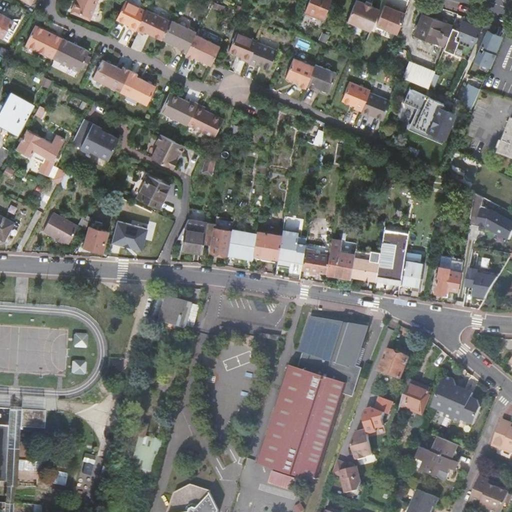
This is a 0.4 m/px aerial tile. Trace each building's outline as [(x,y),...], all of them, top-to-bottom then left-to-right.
[(99,0),(76,0),(72,10),(92,18),(99,0)] [(126,2),(117,19),(130,25),(129,28),(136,31),(137,30),(146,10),(126,0),(126,2)] [(309,0),(305,11),(324,19),(331,0),(309,0)] [(404,0),(386,0),(382,11),(390,14),(387,22),(395,25),(404,0)] [(364,5),(356,1),(347,22),(371,32),(379,10),(370,7),(364,5)] [(146,31),(163,40),(163,38),(172,21),(147,9),(146,10),(137,30),(145,33),(146,31)] [(91,21),(92,18),(72,10),(71,13),(91,21)] [(0,34),(4,37),(14,20),(15,19),(14,19),(13,20),(0,12),(0,34)] [(439,42),(446,44),(448,37),(453,25),(443,21),(423,14),(414,35),(426,40),(426,38),(439,43),(439,42)] [(4,37),(8,40),(7,40),(8,41),(21,19),(20,18),(15,19),(14,20),(4,37)] [(448,37),(474,47),(482,28),(456,18),(453,25),(448,37)] [(26,45),(53,58),(64,37),(36,25),(26,45)] [(488,31),(480,48),(494,54),(501,37),(488,31)] [(258,40),(258,39),(237,32),(230,51),(243,57),(242,59),(249,62),(258,40)] [(209,64),(211,65),(213,62),(221,46),(196,34),(187,53),(186,55),(193,59),(194,57),(203,61),(204,64),(207,65),(209,64)] [(64,37),(53,58),(80,70),(90,50),(64,37)] [(249,62),(249,63),(257,66),(257,64),(270,70),(278,50),(258,40),(249,62)] [(298,85),(306,88),(307,86),(315,66),(294,57),(286,77),(287,78),(288,80),(291,81),(293,80),(299,82),(298,85)] [(121,91),(131,70),(124,66),(122,68),(112,63),(111,61),(108,60),(107,60),(103,59),(94,77),(121,91)] [(404,76),(429,87),(435,70),(411,60),(404,76)] [(336,72),(316,64),(315,66),(307,86),(315,89),(315,86),(321,89),(322,91),(325,92),(327,91),(329,92),(336,72)] [(139,74),(131,70),(121,91),(147,104),(157,85),(153,83),(153,81),(150,80),(148,81),(138,76),(139,74)] [(52,80),(44,76),(41,83),(49,87),(52,80)] [(370,92),(371,90),(351,82),(343,101),(356,106),(355,109),(362,112),(370,92)] [(471,108),(480,87),(471,82),(461,103),(471,108)] [(443,105),(445,100),(409,87),(398,117),(409,121),(407,126),(446,141),(458,110),(443,105)] [(34,104),(12,92),(0,113),(0,119),(11,126),(10,128),(18,132),(34,104)] [(188,124),(198,103),(191,99),(189,101),(170,92),(161,111),(188,124)] [(362,112),(361,114),(369,117),(370,115),(383,119),(391,100),(370,92),(362,112)] [(206,106),(198,103),(188,124),(215,137),(224,118),(205,108),(206,106)] [(46,109),(41,106),(36,115),(41,118),(46,109)] [(102,126),(84,117),(76,133),(112,150),(119,137),(109,132),(101,128),(102,126)] [(503,140),(498,152),(511,157),(511,124),(506,141),(503,140)] [(28,129),(17,148),(32,156),(32,155),(33,156),(34,153),(37,155),(36,157),(44,161),(40,170),(49,175),(54,165),(54,164),(55,160),(66,139),(57,134),(53,143),(28,129)] [(112,150),(76,133),(72,142),(90,151),(90,149),(108,159),(112,150)] [(179,142),(161,133),(158,140),(156,142),(159,143),(152,156),(174,167),(178,158),(176,157),(179,151),(181,152),(185,145),(179,142)] [(15,170),(8,166),(4,173),(12,177),(15,170)] [(59,182),(66,170),(59,167),(58,167),(53,177),(52,178),(59,182)] [(73,174),(67,171),(59,184),(66,187),(73,174)] [(147,173),(137,195),(158,205),(169,183),(147,173)] [(480,195),(469,219),(511,238),(511,216),(483,204),(486,198),(480,195)] [(145,207),(124,198),(122,203),(143,212),(145,207)] [(145,207),(143,212),(142,214),(152,218),(153,215),(150,214),(152,211),(145,207)] [(70,244),(79,225),(54,212),(44,230),(57,237),(58,237),(62,239),(61,239),(62,239),(70,244)] [(0,213),(0,236),(6,240),(15,222),(0,213)] [(120,213),(118,220),(126,222),(121,238),(132,241),(137,225),(133,224),(135,217),(120,213)] [(86,228),(93,216),(89,214),(87,217),(84,216),(79,224),(86,228)] [(204,251),(208,221),(189,219),(185,228),(183,248),(204,251)] [(90,225),(85,245),(103,250),(108,230),(90,225)] [(232,231),(232,230),(215,227),(211,251),(229,254),(229,253),(232,231)] [(405,259),(409,233),(384,229),(382,242),(396,244),(392,267),(379,264),(377,276),(402,280),(405,259)] [(257,230),(257,235),(254,254),(279,257),(281,242),(282,234),(257,230)] [(232,231),(229,253),(253,257),(254,254),(257,235),(232,231)] [(330,255),(327,272),(327,273),(334,274),(351,277),(352,274),(355,257),(355,253),(357,242),(337,239),(332,239),(330,255)] [(281,242),(279,257),(278,261),(294,264),(298,244),(281,242)] [(315,250),(305,249),(302,269),(327,272),(330,255),(314,253),(315,250)] [(462,271),(464,258),(442,254),(437,279),(436,279),(436,281),(437,281),(435,291),(446,293),(446,287),(458,289),(462,271)] [(355,257),(352,274),(376,279),(377,276),(379,264),(379,261),(355,257)] [(405,259),(402,280),(401,285),(421,288),(425,262),(405,259)] [(474,296),(492,299),(496,270),(470,266),(467,286),(475,287),(474,296)] [(160,296),(157,295),(151,318),(153,319),(160,296)] [(160,296),(153,319),(161,321),(162,318),(172,320),(170,329),(185,333),(193,304),(167,297),(167,298),(160,296)] [(292,363),(264,452),(319,470),(347,383),(355,385),(364,357),(359,355),(372,316),(316,298),(305,332),(308,333),(303,350),(297,348),(292,363)] [(87,333),(73,332),(73,349),(87,349),(87,333)] [(389,348),(381,369),(402,377),(410,356),(389,348)] [(85,362),(72,362),(72,376),(85,376),(85,362)] [(445,376),(432,407),(446,413),(444,416),(461,423),(462,420),(474,425),(481,407),(478,401),(472,398),(474,393),(457,386),(454,380),(445,376)] [(424,385),(411,380),(401,404),(422,413),(432,390),(423,387),(424,385)] [(0,396),(0,408),(8,409),(9,397),(0,396)] [(395,402),(381,397),(376,409),(374,408),(366,410),(364,416),(366,426),(358,429),(359,432),(357,433),(353,443),(357,459),(358,459),(359,460),(366,458),(365,457),(374,455),(369,434),(377,432),(376,428),(385,426),(384,420),(386,413),(390,415),(395,402)] [(21,410),(44,411),(44,399),(21,398),(21,410)] [(5,449),(17,450),(19,427),(43,428),(44,411),(21,410),(8,409),(0,408),(0,480),(3,481),(5,449)] [(511,422),(502,419),(492,445),(504,449),(505,447),(511,449),(511,422)] [(422,469),(447,479),(450,472),(451,469),(456,470),(459,463),(455,461),(452,460),(458,445),(461,446),(462,447),(462,446),(440,437),(434,452),(423,448),(416,465),(423,468),(422,469)] [(452,460),(455,461),(461,446),(458,445),(452,460)] [(13,505),(13,503),(14,487),(15,487),(17,450),(5,449),(3,481),(5,481),(5,487),(7,487),(6,503),(6,504),(13,505)] [(348,464),(339,461),(334,473),(343,477),(348,493),(365,489),(359,466),(354,467),(348,465),(348,464)] [(491,481),(480,476),(471,498),(482,503),(481,505),(500,511),(502,511),(505,505),(508,507),(511,497),(511,494),(509,493),(510,492),(497,487),(497,488),(490,485),(491,481)] [(192,483),(177,490),(170,511),(176,511),(180,499),(183,497),(183,494),(190,491),(193,492),(195,491),(207,495),(208,497),(209,497),(212,491),(212,489),(192,483)] [(436,507),(439,498),(418,489),(408,511),(430,511),(433,506),(436,507)] [(220,511),(221,511),(221,509),(212,491),(209,497),(208,497),(207,495),(195,491),(193,492),(190,491),(183,494),(183,497),(180,499),(176,511),(220,511)] [(306,507),(302,501),(296,505),(300,511),(306,507)] [(33,511),(34,505),(13,503),(13,505),(6,504),(6,503),(0,502),(0,511),(33,511)]
